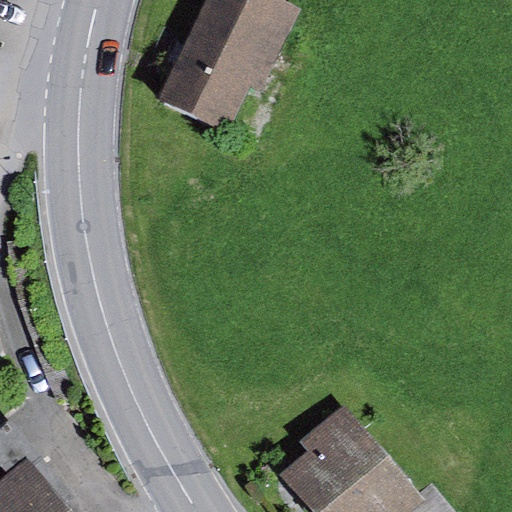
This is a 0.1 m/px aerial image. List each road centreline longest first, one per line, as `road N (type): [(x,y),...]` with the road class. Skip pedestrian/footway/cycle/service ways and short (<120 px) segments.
road 1 (secondary): [(83,58),(82,207),(93,270),(140,407),(200,511)]
road 2 (residential): [(0,177),(35,78),(83,58)]
